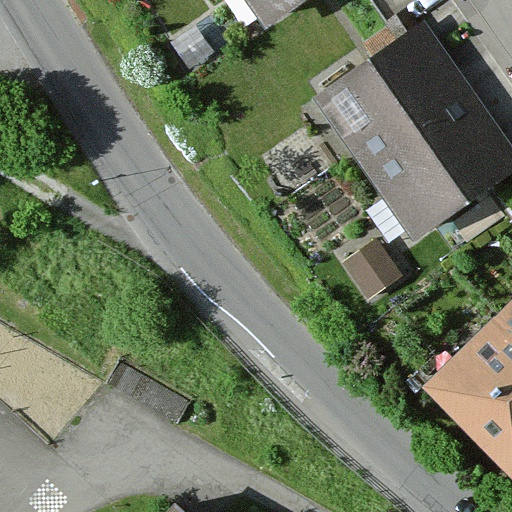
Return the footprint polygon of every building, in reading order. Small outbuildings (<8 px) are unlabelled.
[(255,0),(268,18),(293,0),(255,0)] [(511,163),(421,33),(325,99),(416,230),(511,163)] [(344,247),(362,292),(404,276),(387,231),(344,247)] [(511,334),(446,397),(511,465),(511,463),(511,334)] [(117,361),(105,382),(177,424),(189,402),(117,361)]
